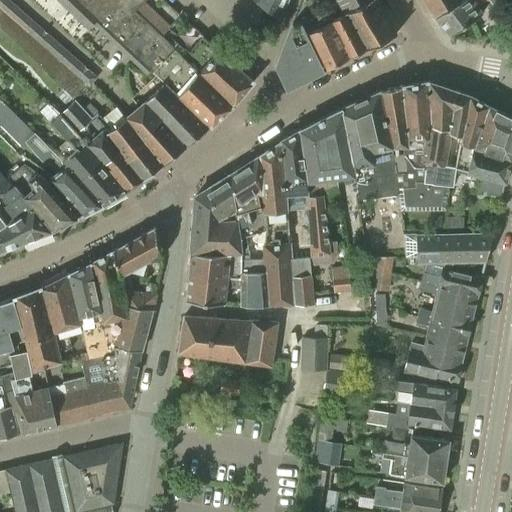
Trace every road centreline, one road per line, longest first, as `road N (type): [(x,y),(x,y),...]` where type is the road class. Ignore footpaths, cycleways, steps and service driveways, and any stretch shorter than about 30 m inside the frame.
road 1 (residential): [(427,50),(286,116),(165,198)]
road 2 (residential): [(165,198),(176,238),(146,421)]
road 3 (tertiary): [(482,511),(511,325)]
road 4 (residential): [(165,198),(0,280)]
road 5 (residential): [(0,452),(146,421)]
